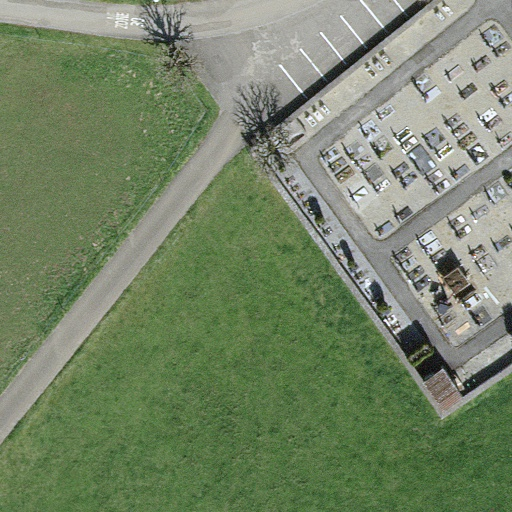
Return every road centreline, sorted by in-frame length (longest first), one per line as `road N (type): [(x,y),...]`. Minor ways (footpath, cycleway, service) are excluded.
road 1 (track): [(321,27),(0,419)]
road 2 (residential): [(0,14),(183,33),(321,27),(347,0)]
